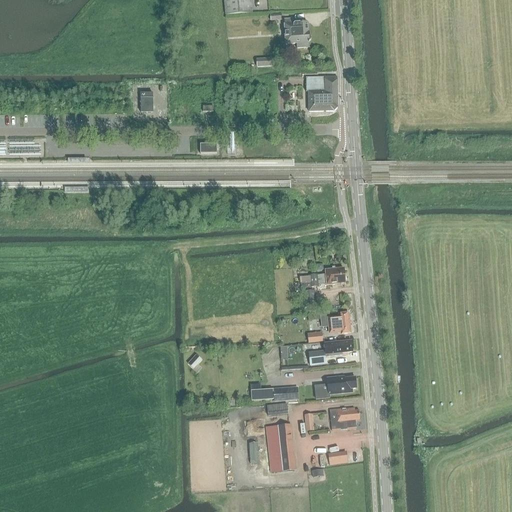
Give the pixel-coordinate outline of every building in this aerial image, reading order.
[(252,13),(250,0),(223,0),(225,16),(252,13)] [(296,49),(299,49),(309,48),(308,42),(311,40),(310,36),(308,34),(307,24),(300,24),(300,21),(293,21),(293,20),(283,20),(285,46),(296,45),(296,49)] [(272,68),(272,59),(256,59),(256,62),(244,63),(244,69),(272,68)] [(336,78),(324,78),(305,78),(306,92),(308,92),(308,102),(308,112),(334,112),(337,109),(336,78)] [(152,93),(140,94),(140,113),(152,113),(152,93)] [(346,278),(344,277),(343,269),(325,271),(325,275),(317,276),(317,275),(308,276),(308,277),(303,278),(299,278),(300,284),(301,284),(301,292),(302,292),(311,292),(310,288),(318,287),(318,285),(326,284),(326,286),(345,284),(344,283),(346,281),(346,278)] [(311,292),(302,292),(303,309),(316,308),(315,291),(311,292)] [(327,318),(328,335),(340,334),(340,335),(350,334),(349,332),(350,331),(350,328),(349,327),(348,321),(349,320),(349,317),(348,316),(348,314),(338,315),(339,317),(327,318)] [(321,333),(307,334),(308,344),(322,343),(321,333)] [(331,343),(326,344),(324,344),(325,358),(342,356),(342,353),(352,352),(351,341),(331,343)] [(324,352),(308,353),(309,367),(325,366),(324,352)] [(198,354),(189,363),(195,369),(204,360),(198,354)] [(327,378),(328,386),(319,387),(320,395),(352,392),(351,389),(356,389),(355,380),(350,380),(350,378),(344,379),(343,377),(327,378)] [(273,390),(274,403),(286,402),(286,389),(273,390)] [(267,417),(287,415),(286,405),(266,407),(267,417)] [(329,411),(330,419),(331,432),(356,429),(355,421),(359,420),(358,411),(354,411),(354,409),(329,411)] [(312,415),(304,416),(305,432),(313,431),(312,415)] [(291,425),(272,427),(275,455),(294,453),(291,425)] [(330,454),(332,465),(351,462),(349,451),(330,454)]
